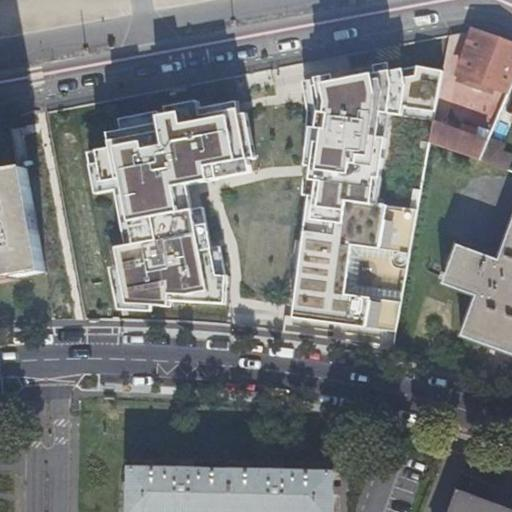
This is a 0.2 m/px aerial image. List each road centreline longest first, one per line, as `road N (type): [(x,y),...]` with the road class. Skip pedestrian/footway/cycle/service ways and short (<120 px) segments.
road 1 (residential): [(0,86),(453,0)]
road 2 (tertiary): [(47,359),(190,362),(410,393)]
road 3 (unknown): [(293,30),(263,173),(276,251)]
road 4 (residential): [(47,359),(44,511)]
road 5 (residential): [(368,511),(410,393)]
